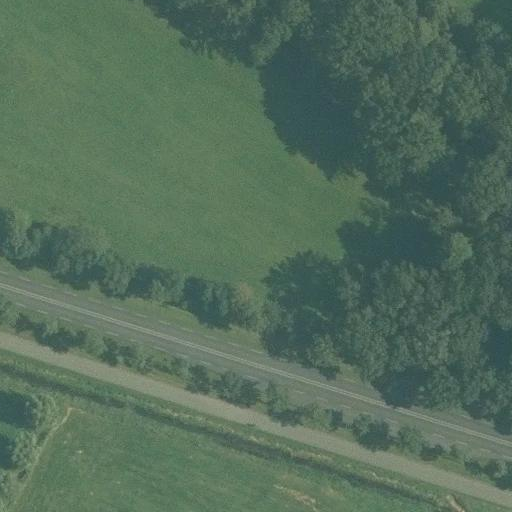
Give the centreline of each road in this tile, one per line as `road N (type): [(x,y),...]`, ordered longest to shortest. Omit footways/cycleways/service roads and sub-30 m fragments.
road 1 (unclassified): [(511,501),(0,339)]
road 2 (primary): [(511,445),(0,286)]
road 3 (unknown): [(297,0),(376,72),(402,113),(511,165)]
